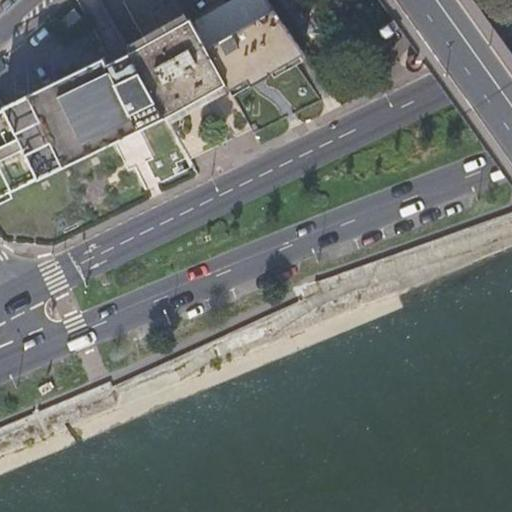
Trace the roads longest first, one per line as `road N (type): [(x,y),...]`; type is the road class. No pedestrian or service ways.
road 1 (primary): [(511,56),(4,301)]
road 2 (primary): [(35,350),(511,158)]
road 3 (secondary): [(426,0),(511,121)]
